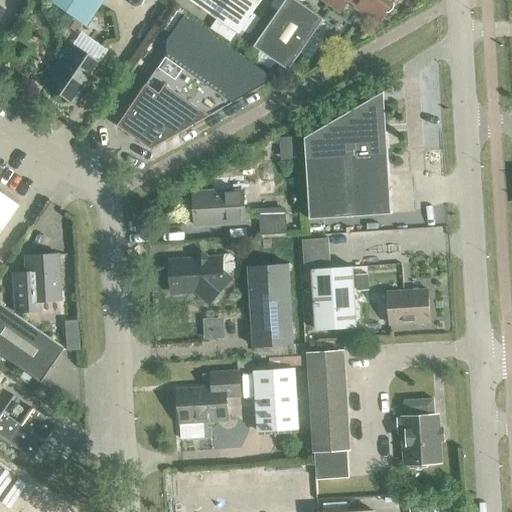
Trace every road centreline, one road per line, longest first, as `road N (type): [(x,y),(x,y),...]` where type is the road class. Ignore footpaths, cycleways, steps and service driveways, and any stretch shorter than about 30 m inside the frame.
road 1 (unclassified): [(133,511),(118,254),(107,196),(0,123)]
road 2 (unclassified): [(479,362),(457,0)]
road 3 (unclassified): [(489,511),(479,362)]
